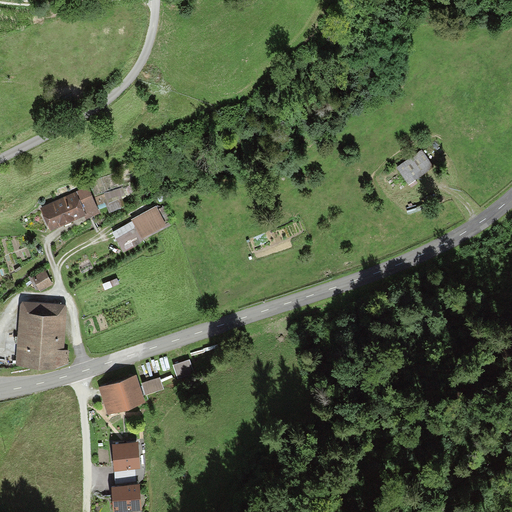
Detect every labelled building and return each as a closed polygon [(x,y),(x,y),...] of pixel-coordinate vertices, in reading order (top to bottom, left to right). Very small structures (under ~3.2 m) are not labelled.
[(422,149),(396,167),(407,181),(432,163),(422,149)] [(41,209),(51,232),(85,216),(87,220),(100,214),(87,187),(76,192),(41,209)] [(123,188),(97,197),(100,205),(106,203),(108,212),(125,206),(121,197),(125,195),(123,188)] [(156,206),(130,220),(131,222),(113,232),(124,252),(168,228),(156,206)] [(45,268),(33,275),(41,289),(53,283),(45,268)] [(20,302),(16,361),(68,365),(69,347),(65,347),(68,301),(23,298),(20,302)] [(188,357),(173,362),(178,377),(193,372),(188,357)] [(136,371),(99,384),(108,412),(146,400),(136,371)] [(160,374),(143,380),(147,393),(164,388),(160,374)] [(113,440),(114,466),(136,465),(139,465),(138,439),(113,440)] [(114,466),(115,481),(136,480),(136,465),(114,466)] [(111,481),(112,509),(141,508),(140,480),(136,480),(115,481),(111,481)]
